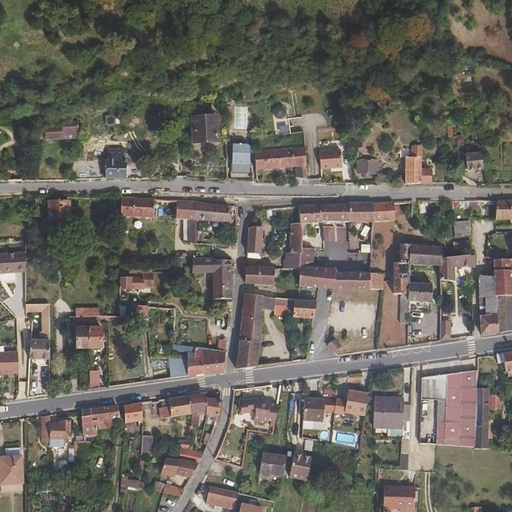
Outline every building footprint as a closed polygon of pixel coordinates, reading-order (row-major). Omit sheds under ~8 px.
[(188,117),(189,141),(213,140),(212,116),(188,117)] [(39,127),(39,138),(71,137),(75,127),(75,120),(59,120),(59,127),(39,127)] [(227,144),(231,178),(250,179),(249,163),(246,163),(247,146),(245,144),(227,144)] [(419,168),(419,146),(409,146),(409,156),(397,156),(397,162),(402,162),(403,182),(403,183),(420,181),(429,182),(429,168),(419,168)] [(295,176),(306,179),(303,147),(253,151),(254,168),(295,165),(295,176)] [(339,148),(318,150),(319,167),(340,166),(339,148)] [(481,168),(479,152),(464,153),(465,169),(481,168)] [(105,158),(105,177),(131,176),(130,158),(105,158)] [(374,161),(355,161),(355,172),(374,172),(374,161)] [(119,197),(118,231),(123,231),(124,216),(152,217),(152,198),(119,197)] [(192,201),(175,199),(173,217),(182,218),(182,240),(195,242),(195,219),(192,201)] [(511,199),(494,199),(493,218),(511,217),(511,199)] [(67,200),(48,200),(47,218),(67,219),(67,200)] [(192,201),(195,219),(216,220),(213,203),(192,201)] [(392,219),(391,201),(372,202),(370,222),(392,219)] [(370,222),(372,202),(346,203),(345,221),(370,222)] [(213,203),(216,220),(230,221),(227,204),(213,203)] [(345,221),(346,203),(319,204),(318,221),(345,221)] [(318,221),(319,204),(297,205),(296,222),(298,222),(318,222),(318,221)] [(470,220),(454,220),(455,235),(470,235),(470,220)] [(289,222),(288,252),(298,252),(298,248),(298,246),(298,222),(296,222),(289,222)] [(261,225),(247,226),(245,252),(259,253),(261,225)] [(335,241),(348,241),(348,228),(335,228),(335,241)] [(391,261),(390,273),(408,274),(409,262),(410,243),(398,242),(397,261),(391,261)] [(410,243),(409,262),(438,264),(439,255),(439,249),(439,245),(434,245),(410,243)] [(366,288),(367,273),(366,273),(332,272),(332,268),(320,268),(312,267),(312,248),(298,248),(298,252),(298,261),(297,264),(297,269),(295,285),(339,288),(366,288)] [(0,250),(0,269),(21,270),(21,251),(0,250)] [(298,252),(288,252),(287,264),(297,264),(298,261),(298,252)] [(438,264),(438,278),(452,279),(451,267),(472,265),(472,254),(469,254),(439,255),(438,264)] [(190,256),(189,266),(189,271),(209,273),(209,270),(210,258),(210,257),(190,256)] [(227,270),(227,259),(210,258),(209,270),(227,270)] [(511,269),(511,259),(494,258),(491,258),(492,275),(494,295),(495,295),(496,331),(511,329),(511,270),(511,269)] [(244,266),(242,282),(271,284),(271,283),(272,268),(244,266)] [(117,270),(116,288),(140,289),(140,287),(150,287),(151,272),(140,272),(117,270)] [(228,287),(227,270),(209,270),(209,273),(210,288),(228,287)] [(374,289),(375,273),(367,273),(366,288),(374,289)] [(390,273),(389,293),(398,294),(398,322),(406,322),(407,299),(406,299),(407,282),(408,282),(408,274),(390,273)] [(496,331),(495,295),(494,295),(492,275),(476,275),(479,333),(496,331)] [(406,299),(407,299),(430,300),(431,283),(408,282),(407,282),(406,299)] [(228,287),(210,288),(211,298),(229,297),(228,287)] [(254,365),(261,294),(241,292),(238,338),(235,337),(233,356),(235,357),(234,368),(254,365)] [(273,297),(273,304),(292,305),(291,316),(311,317),(313,300),(294,299),(273,297)] [(132,305),(132,316),(145,316),(144,305),(132,305)] [(40,339),(26,338),(26,357),(47,358),(46,315),(39,315),(40,339)] [(442,339),(453,338),(451,318),(439,319),(442,339)] [(86,347),(85,327),(73,327),(74,347),(86,347)] [(85,327),(86,347),(98,347),(98,327),(85,327)] [(222,370),(223,350),(192,346),(192,356),(200,356),(200,373),(222,370)] [(0,370),(16,370),(15,349),(0,349),(0,370)] [(511,350),(494,353),(495,362),(501,361),(502,371),(505,371),(505,376),(511,374),(511,350)] [(168,371),(168,377),(200,373),(200,356),(192,356),(170,356),(171,371),(168,371)] [(95,369),(87,370),(88,388),(96,386),(95,369)] [(443,443),(473,446),(474,388),(475,373),(419,371),(419,392),(444,393),(443,443)] [(473,448),(485,449),(487,388),(474,388),(473,446),(473,448)] [(364,401),(365,392),(346,389),(342,411),(362,414),(364,401)] [(202,410),(202,396),(201,392),(186,394),(186,396),(187,412),(202,410)] [(263,394),(243,397),(244,407),(252,406),(253,409),(251,418),(259,420),(260,416),(273,419),(275,408),(276,401),(268,400),(263,394)] [(187,412),(186,396),(176,397),(177,414),(187,412)] [(217,399),(215,399),(202,396),(202,410),(202,412),(209,414),(209,418),(212,419),(217,399)] [(176,397),(166,398),(166,406),(156,407),(156,413),(159,413),(159,416),(177,414),(176,397)] [(244,407),(243,397),(238,397),(239,411),(253,409),(252,406),(244,407)] [(301,398),(300,420),(320,421),(320,412),(327,412),(327,400),(301,398)] [(122,405),(122,422),(139,420),(139,405),(139,402),(122,405)] [(89,419),(95,418),(101,418),(102,426),(113,425),(112,418),(116,417),(115,406),(114,404),(88,408),(89,419)] [(398,429),(398,413),(398,408),(369,406),(367,437),(397,439),(396,460),(405,461),(407,430),(398,429)] [(95,427),(95,418),(89,419),(88,408),(79,409),(80,418),(78,418),(79,426),(80,426),(80,428),(95,427)] [(398,429),(407,430),(407,414),(398,413),(398,429)] [(58,423),(47,423),(47,437),(68,437),(68,420),(58,420),(58,423)] [(200,427),(205,428),(210,429),(211,425),(205,424),(206,422),(202,421),(200,427)] [(208,434),(203,433),(200,432),(196,442),(204,444),(208,434)] [(98,434),(94,434),(94,441),(84,440),(84,447),(89,448),(89,450),(94,450),(94,448),(99,448),(98,434)] [(137,454),(148,455),(149,436),(138,434),(137,454)] [(186,440),(178,439),(178,448),(185,449),(186,440)] [(200,452),(185,449),(178,448),(176,459),(195,463),(200,452)] [(280,475),(283,456),(261,452),(257,471),(280,475)] [(18,455),(0,456),(0,483),(20,481),(18,455)] [(304,481),(309,458),(291,455),(286,478),(304,481)] [(176,459),(161,457),(156,474),(171,474),(173,472),(176,459)] [(195,463),(176,459),(173,472),(188,475),(195,463)] [(120,477),(119,486),(138,488),(139,479),(120,477)] [(215,486),(206,484),(202,502),(212,505),(211,508),(218,509),(219,506),(231,509),(235,491),(215,486)] [(396,506),(396,510),(412,511),(413,487),(382,485),(381,505),(396,506)] [(240,503),(237,511),(248,511),(250,506),(240,503)]
